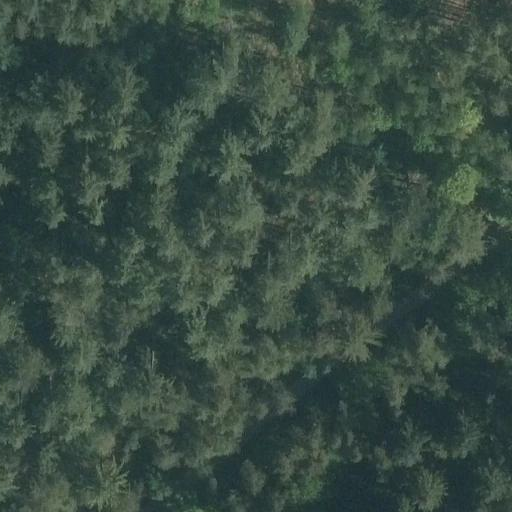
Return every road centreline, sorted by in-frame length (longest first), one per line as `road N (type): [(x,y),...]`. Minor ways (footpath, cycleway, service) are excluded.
road 1 (track): [(159,511),(292,393),(511,230)]
road 2 (track): [(511,386),(414,511)]
